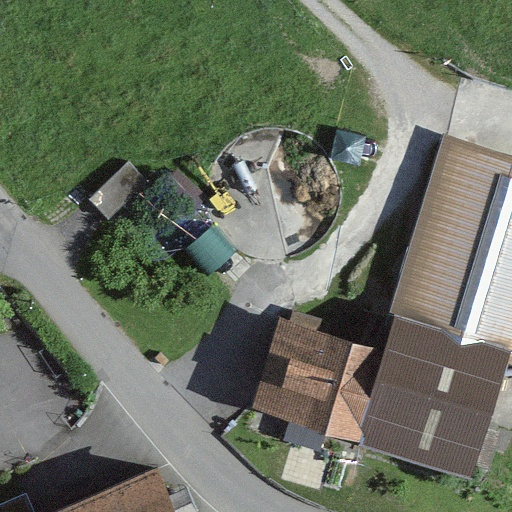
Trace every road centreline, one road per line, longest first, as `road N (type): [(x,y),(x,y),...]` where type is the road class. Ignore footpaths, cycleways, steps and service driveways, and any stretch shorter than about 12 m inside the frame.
road 1 (unclassified): [(0,214),(100,347),(206,463),(263,511)]
road 2 (unknown): [(159,413),(354,227),(393,169)]
